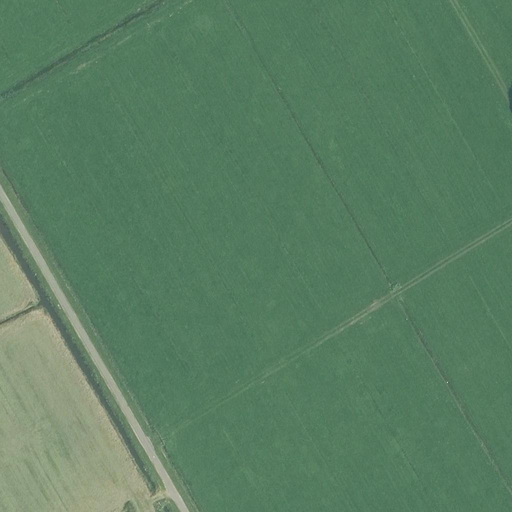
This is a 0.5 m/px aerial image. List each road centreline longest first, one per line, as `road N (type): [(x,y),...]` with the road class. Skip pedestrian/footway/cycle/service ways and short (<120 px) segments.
road 1 (track): [(511,218),(147,445)]
road 2 (unclassified): [(185,511),(0,191)]
